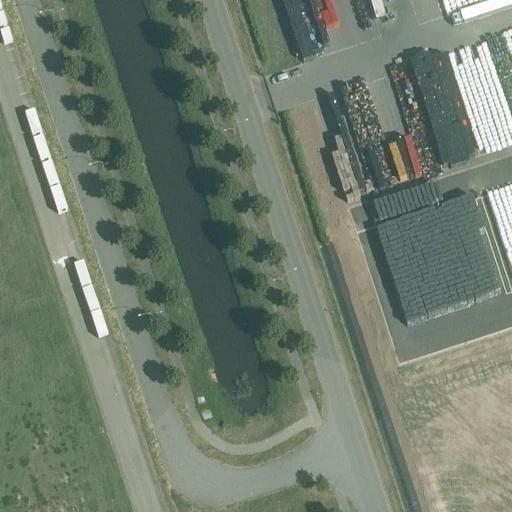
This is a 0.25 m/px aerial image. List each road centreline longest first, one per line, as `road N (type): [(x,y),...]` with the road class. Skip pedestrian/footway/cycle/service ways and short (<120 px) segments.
road 1 (unclassified): [(26,0),(170,441),(188,473),(212,487),(232,487),(358,460)]
road 2 (unclassified): [(358,460),(209,0)]
